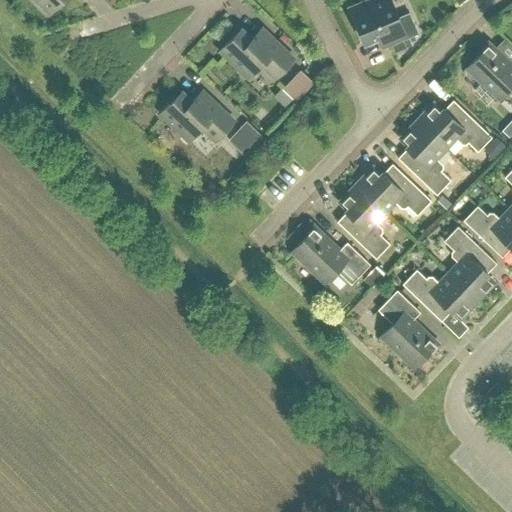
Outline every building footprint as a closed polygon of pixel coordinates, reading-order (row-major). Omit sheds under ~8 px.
[(37,0),(48,11),(58,0),(37,0)] [(398,17),(390,0),(367,0),(348,8),(363,43),(377,38),(381,49),(417,33),(409,13),(398,17)] [(292,59),(260,27),(249,38),(239,28),(218,50),(246,77),(259,65),(273,78),(292,59)] [(511,61),(508,65),(487,45),(467,66),(500,98),(511,84),(511,61)] [(284,91),(297,103),(318,83),(305,70),(284,91)] [(232,121),(199,89),(189,100),(179,90),(158,112),(186,140),(199,127),(213,140),(232,121)] [(431,105),(416,120),(445,148),(455,138),(461,145),(465,144),(467,142),(477,152),(491,137),(452,100),(443,109),(442,108),(438,112),(431,105)] [(511,117),(501,129),(509,137),(511,133),(511,117)] [(445,148),(416,120),(401,136),(409,143),(405,147),(406,148),(397,158),(436,195),(450,180),(440,171),(442,169),(442,164),(436,158),(445,148)] [(370,169),(355,184),(385,212),(394,202),(400,208),(405,208),(407,206),(416,215),(430,200),(391,163),(383,173),(382,172),(378,176),(370,169)] [(511,192),(511,204),(508,208),(511,211),(511,167),(503,177),(511,184),(511,187),(511,188),(511,192)] [(375,222),(385,212),(355,184),(341,199),(349,207),(345,211),(345,212),(336,221),(375,258),(389,244),(379,234),(381,232),(381,228),(375,222)] [(511,211),(508,208),(499,218),(492,212),(488,212),(486,214),(476,205),(462,220),(501,257),(510,247),(511,248),(511,247),(511,211)] [(457,262),(448,272),(477,300),(491,285),(484,277),(487,273),(487,272),(496,263),(457,226),(443,240),(452,250),(451,252),(451,256),(457,262)] [(337,251),(313,228),(293,249),(316,271),(314,273),(324,283),(336,270),(351,284),(369,264),(346,242),(337,251)] [(477,300),(448,272),(438,282),(431,276),(427,276),(425,278),(416,269),(402,284),(440,321),(450,311),(450,312),(454,308),(462,315),(477,300)] [(419,312),(396,289),(377,309),(392,323),(380,336),(389,346),(391,344),(414,365),(434,344),(410,321),(419,312)] [(503,389),(495,382),(482,396),(490,403),(503,389)]
